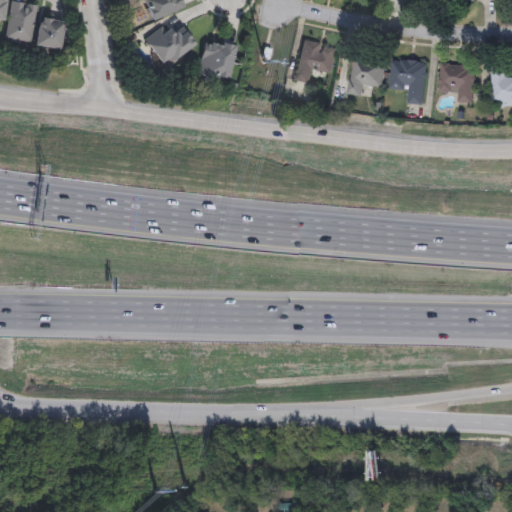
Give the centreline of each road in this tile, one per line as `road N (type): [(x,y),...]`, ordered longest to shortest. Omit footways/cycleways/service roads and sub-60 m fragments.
road 1 (secondary): [(511,146),(363,142),(0,97)]
road 2 (motorway): [(511,244),(305,232),(0,195)]
road 3 (secondary): [(0,399),(511,423)]
road 4 (motorway): [(0,311),(511,321)]
road 5 (secondary): [(7,98),(0,99),(6,399)]
road 6 (residential): [(511,36),(279,5)]
road 7 (motorway): [(331,410),(511,388)]
